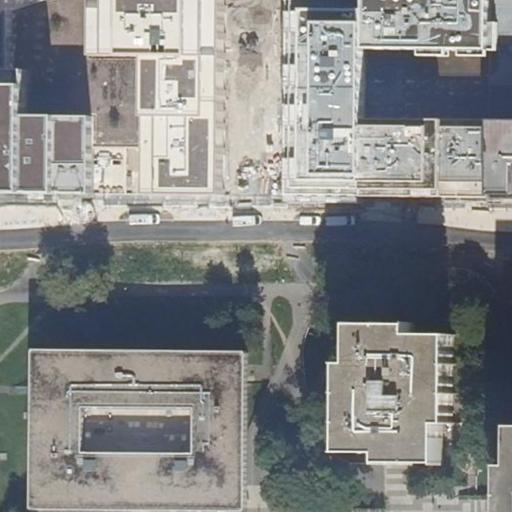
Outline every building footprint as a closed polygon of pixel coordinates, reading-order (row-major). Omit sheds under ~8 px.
[(0,12),(0,190),(96,190),(211,190),(212,118),(213,51),(213,0),(37,0),(6,10),(0,12)] [(511,0),(283,0),(283,63),(283,119),(283,191),(378,193),(511,195),(511,0)] [(180,224),(8,228),(9,260),(181,256),(180,224)] [(398,466),(446,466),(447,425),(456,425),(456,404),(456,396),(456,337),(419,336),(419,326),(359,325),(358,366),(349,365),(348,456),(387,456),(387,466),(398,466)] [(170,507),(245,508),(245,475),(245,439),(245,384),(245,366),(246,350),(35,350),(35,388),(35,395),(34,507),(170,507)] [(511,511),(511,465),(504,465),(504,509),(503,511),(511,511)]
